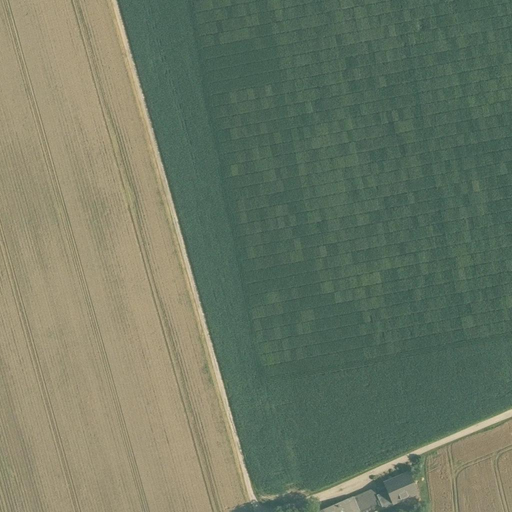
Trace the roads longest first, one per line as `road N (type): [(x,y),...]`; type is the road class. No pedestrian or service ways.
road 1 (track): [(260,511),(118,0)]
road 2 (track): [(511,416),(289,511)]
